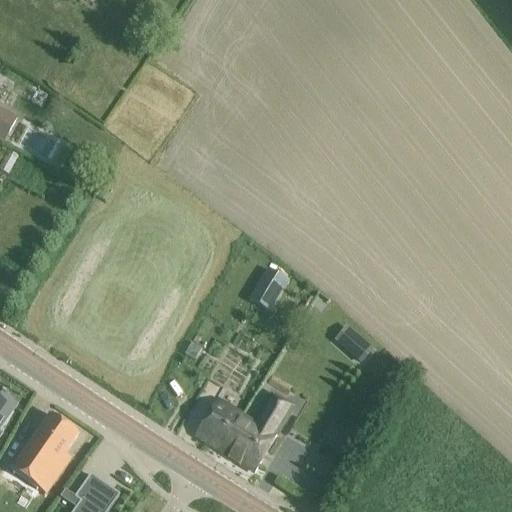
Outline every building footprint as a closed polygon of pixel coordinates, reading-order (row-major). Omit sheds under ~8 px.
[(37,88),(30,101),(53,113),(60,100),(37,88)] [(26,126),(0,110),(0,137),(14,146),(26,126)] [(268,269),(249,299),(268,311),(286,281),(268,269)] [(366,344),(353,358),(361,365),(373,350),(366,344)] [(255,422),(243,414),(220,452),(254,473),(291,414),(281,407),(284,401),(273,394),(255,422)] [(0,428),(16,406),(12,403),(11,403),(6,399),(6,398),(3,396),(3,397),(2,397),(0,395),(0,428)] [(196,437),(220,452),(243,414),(219,399),(196,437)] [(65,455),(79,435),(50,415),(39,432),(11,470),(13,471),(41,491),(46,495),(71,459),(65,455)] [(335,423),(322,443),(349,460),(362,440),(335,423)] [(105,455),(120,468),(129,458),(114,445),(105,455)] [(80,502),(73,511),(108,511),(121,494),(92,474),(75,498),(80,502)]
